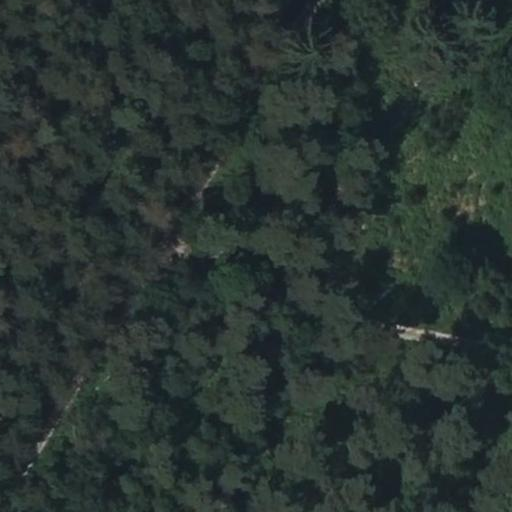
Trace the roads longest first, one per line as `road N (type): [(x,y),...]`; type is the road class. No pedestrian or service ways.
road 1 (track): [(317,0),(0,508)]
road 2 (track): [(511,357),(144,275)]
